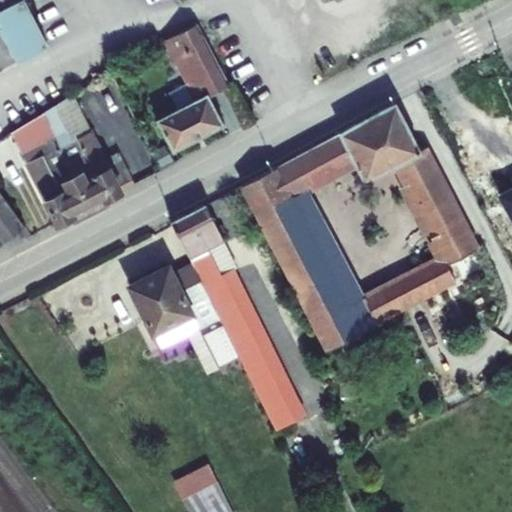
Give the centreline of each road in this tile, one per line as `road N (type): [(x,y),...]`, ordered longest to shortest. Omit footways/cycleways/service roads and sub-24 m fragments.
road 1 (tertiary): [(511,17),(0,282)]
road 2 (unknown): [(288,132),(220,0)]
